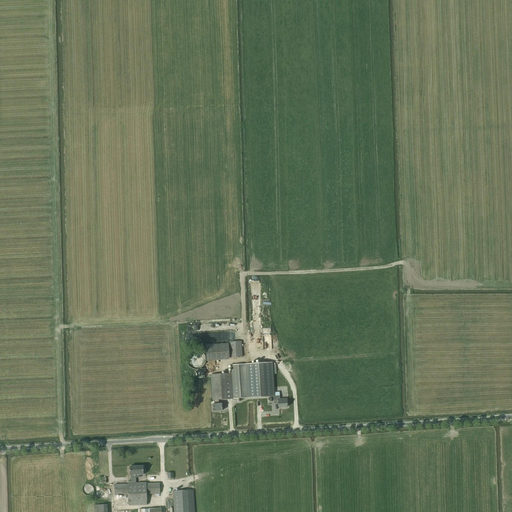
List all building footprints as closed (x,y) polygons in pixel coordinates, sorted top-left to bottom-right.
[(242,341),(229,342),(230,358),(242,357),(242,341)] [(228,360),(227,343),(204,344),(204,361),(228,360)] [(247,364),(246,364),(248,398),(271,397),(270,395),(271,395),(273,395),(273,387),(272,363),(247,364)] [(248,398),(246,364),(230,365),(231,373),(211,375),(212,399),(212,400),(214,400),(214,404),(219,404),(219,400),(226,399),(248,398)] [(274,404),(278,404),(278,408),(287,407),(287,399),(280,400),(280,396),(274,396),(274,404)] [(128,506),(138,506),(137,483),(136,483),(136,478),(136,475),(136,466),(130,466),(130,475),(131,475),(131,481),(128,481),(128,483),(128,484),(114,484),(115,495),(128,495),(128,506)] [(146,482),(137,483),(138,506),(147,505),(147,494),(160,494),(160,483),(146,483),(146,482)] [(194,511),(193,490),(188,490),(173,491),(173,511),(194,511)]
